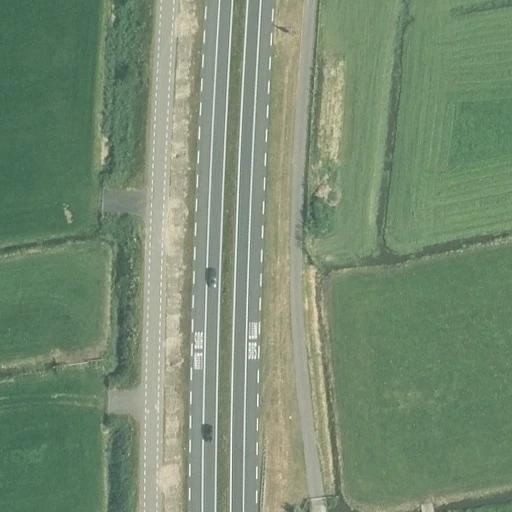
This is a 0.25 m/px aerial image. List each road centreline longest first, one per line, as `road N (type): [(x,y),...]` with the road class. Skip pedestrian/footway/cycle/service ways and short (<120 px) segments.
road 1 (track): [(318,511),(296,330),(311,0)]
road 2 (primary): [(243,511),(260,0)]
road 3 (unclassified): [(150,511),(167,0)]
road 4 (primary): [(218,0),(201,511)]
